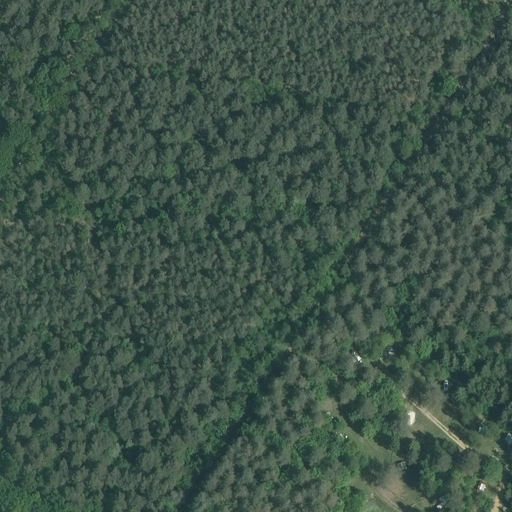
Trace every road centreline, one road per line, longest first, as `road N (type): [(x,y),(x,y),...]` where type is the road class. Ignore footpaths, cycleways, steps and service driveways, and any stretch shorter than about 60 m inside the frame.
road 1 (track): [(510,5),(190,511)]
road 2 (track): [(111,0),(0,187)]
road 3 (track): [(496,511),(503,482),(494,463),(386,377)]
